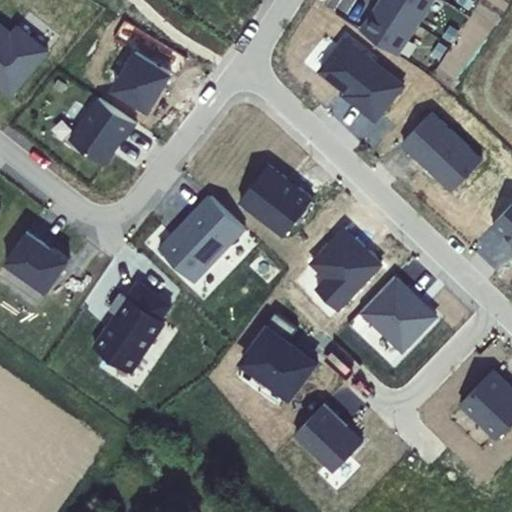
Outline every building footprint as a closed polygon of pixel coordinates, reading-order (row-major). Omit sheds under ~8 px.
[(378,0),(360,29),(399,54),(435,0),(378,0)] [(0,23),(0,79),(18,93),(50,49),(17,24),(12,32),(0,23)] [(407,87),(347,36),(319,69),(353,98),(351,101),(377,123),(407,87)] [(111,86),(151,109),(173,71),(133,48),(111,86)] [(88,173),(107,147),(109,148),(119,132),(82,106),(53,149),(88,173)] [(402,144),(452,191),(482,159),(432,112),(402,144)] [(271,164),(239,203),(282,238),(314,199),(271,164)] [(511,203),(492,224),(511,243),(511,203)] [(228,237),(194,205),(143,258),(177,290),(228,237)] [(315,288),(337,311),(383,265),(347,229),(312,264),(325,277),(315,288)] [(35,258),(34,259),(9,241),(0,254),(0,279),(30,300),(52,269),(35,258)] [(360,315),(403,355),(439,317),(395,276),(360,315)] [(92,320),(98,324),(77,357),(114,382),(148,332),(144,330),(154,315),(121,292),(111,307),(104,302),(92,320)] [(241,360),(293,398),(319,362),(267,324),(241,360)] [(511,421),(511,385),(494,369),(462,403),(498,436),(511,421)] [(296,435),(334,471),(365,439),(327,403),(296,435)]
